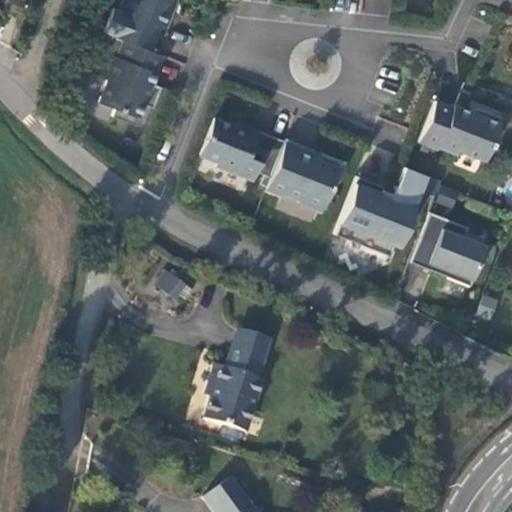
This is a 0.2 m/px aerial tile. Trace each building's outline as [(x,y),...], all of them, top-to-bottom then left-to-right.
[(112,36),(148,50),(157,28),(163,30),(171,9),(167,8),(170,0),(121,0),(117,11),(111,9),(101,32),(112,36)] [(148,50),(112,36),(97,76),(106,80),(97,102),(113,108),(110,116),(133,125),(142,104),(151,108),(159,87),(145,81),(149,72),(153,74),(161,56),(148,50)] [(481,109),(469,112),(452,104),(451,107),(433,100),(417,143),(435,150),(436,147),(455,155),(457,150),(483,161),(500,117),(481,109)] [(268,179),(282,143),(254,132),(253,136),(211,119),(196,156),(215,164),(213,167),(251,182),(254,174),(268,179)] [(282,143),(268,179),(263,191),(281,199),(282,196),(319,210),(331,180),(336,182),(343,164),(318,155),(317,159),(309,156),(312,149),(284,138),(282,143)] [(368,234),(393,244),(397,246),(425,175),(402,166),(391,193),(382,189),(383,187),(355,176),(332,234),(356,243),(359,238),(368,234)] [(436,237),(424,268),(468,285),(480,255),(479,255),(483,245),(461,236),(465,226),(427,211),(419,231),(436,237)] [(407,261),(424,268),(436,237),(419,231),(407,261)] [(388,256),(393,244),(368,234),(359,238),(356,243),(388,256)] [(154,285),(173,300),(183,286),(164,272),(154,285)] [(236,330),(227,356),(249,363),(252,353),(261,356),(262,356),(267,339),(236,330)] [(221,425),(242,432),(243,432),(259,380),(254,379),(261,356),(252,353),(249,363),(227,356),(223,368),(216,366),(208,389),(211,389),(201,419),(221,425)] [(240,437),(242,432),(221,425),(219,430),(222,435),(236,440),(240,437)] [(253,511),(228,477),(201,497),(211,511),(253,511)]
